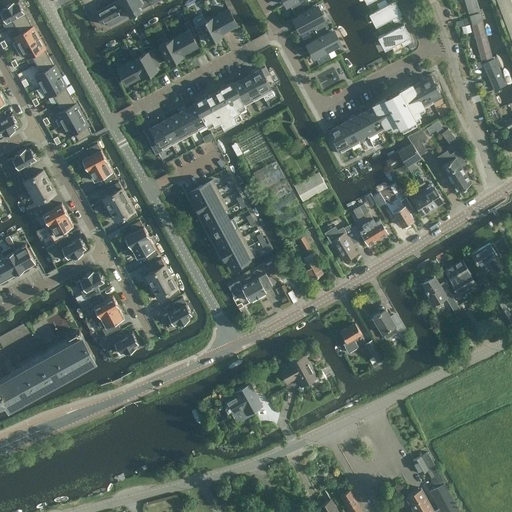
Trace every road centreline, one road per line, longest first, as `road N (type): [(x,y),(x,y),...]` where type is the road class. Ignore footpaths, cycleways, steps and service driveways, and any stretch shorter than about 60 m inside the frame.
road 1 (unclassified): [(78,511),(255,463),(511,341)]
road 2 (tertiary): [(234,346),(496,196)]
road 3 (unclassified): [(234,346),(111,122)]
road 4 (tertiary): [(0,448),(234,346)]
road 5 (residential): [(281,32),(319,107),(426,49)]
road 6 (residential): [(111,122),(281,32)]
road 7 (unclassified): [(496,196),(448,44)]
road 8 (unclassified): [(111,122),(44,0)]
road 9 (residential): [(105,250),(36,130)]
road 10 (residential): [(0,309),(105,250)]
